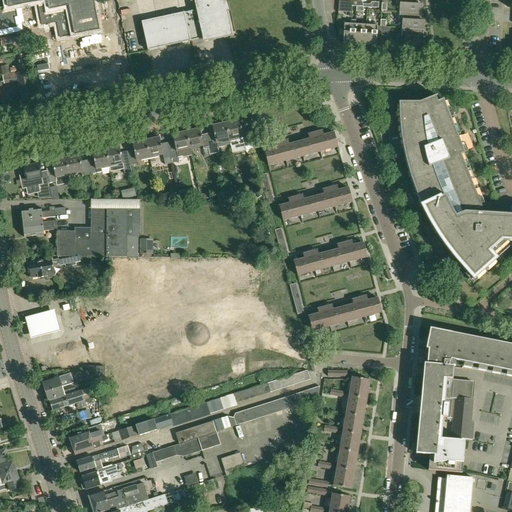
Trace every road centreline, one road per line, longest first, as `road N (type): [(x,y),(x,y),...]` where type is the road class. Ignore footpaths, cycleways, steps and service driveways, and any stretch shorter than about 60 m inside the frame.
road 1 (tertiary): [(0,143),(333,76)]
road 2 (residential): [(406,365),(406,282),(333,76)]
road 3 (secondary): [(62,511),(0,302)]
road 4 (tertiary): [(333,76),(481,79)]
road 5 (residential): [(393,511),(406,365)]
